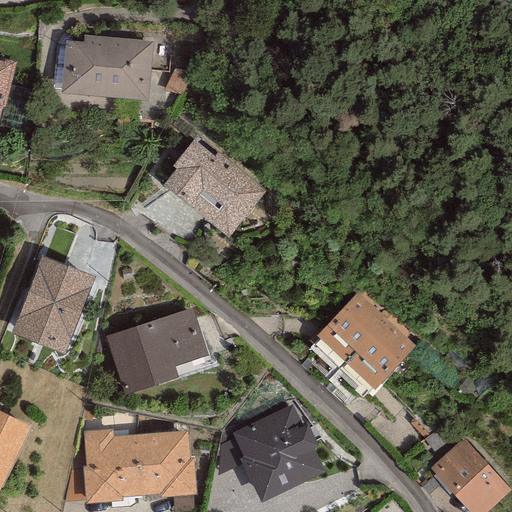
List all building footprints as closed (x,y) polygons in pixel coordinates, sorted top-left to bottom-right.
[(151,43),(67,40),(64,95),(149,98),(151,43)] [(0,135),(16,67),(0,63),(0,135)] [(189,142),(153,187),(222,243),(258,198),(189,142)] [(42,259),(12,336),(68,358),(98,281),(42,259)] [(208,375),(191,312),(103,335),(120,398),(208,375)] [(320,352),(369,400),(407,360),(358,313),(320,352)] [(264,505),(331,478),(301,405),(214,441),(226,471),(247,463),(264,505)] [(0,493),(2,495),(35,428),(0,410),(0,493)] [(189,431),(82,437),(86,502),(193,496),(189,431)] [(511,483),(465,433),(421,475),(455,511),(500,511),(511,501),(511,483)]
